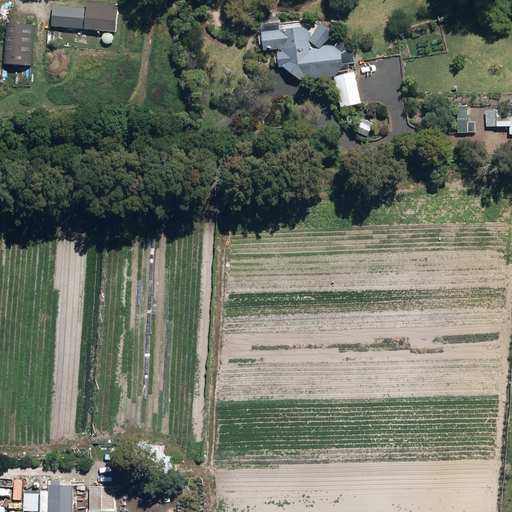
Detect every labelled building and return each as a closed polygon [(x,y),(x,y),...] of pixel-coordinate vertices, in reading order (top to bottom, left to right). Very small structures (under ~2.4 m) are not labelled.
[(114,32),(114,31),(119,31),(122,3),(89,0),(88,8),(56,6),(55,26),(108,31),(107,32),(106,32),(105,33),(105,34),(104,35),(104,36),(104,37),(104,38),(105,39),(105,40),(106,41),(107,42),(108,43),(109,43),(111,43),(112,43),(113,43),(114,42),(115,41),(116,40),(116,39),(117,38),(117,37),(117,36),(117,35),(116,34),(116,33),(115,32),(114,32)] [(195,12),(189,14),(192,25),(198,23),(195,12)] [(6,22),(3,64),(32,66),(35,25),(6,22)] [(284,63),(287,63),(285,66),(303,80),(305,76),(306,79),(337,76),(340,71),(351,70),(350,63),(356,63),(355,50),(342,51),(334,44),(321,46),(314,40),(313,32),(306,27),(264,31),(266,50),(282,49),(284,63)] [(45,36),(37,36),(37,45),(45,45),(45,36)] [(362,102),(356,72),(336,77),(343,107),(362,102)] [(471,104),(460,104),(460,133),(479,133),(479,122),(470,122),(470,115),(473,115),(473,108),(471,108),(471,104)] [(511,110),(488,110),(488,126),(511,126),(511,134),(511,110)] [(358,132),(368,136),(373,126),(362,121),(358,132)] [(75,511),(77,485),(74,485),(75,480),(54,479),(54,484),(51,484),(51,493),(43,492),(42,511),(75,511)] [(118,511),(119,511),(116,511),(116,487),(91,486),(90,511),(118,511)]
